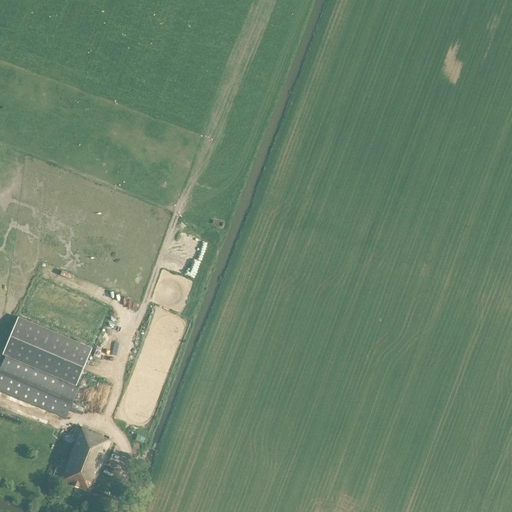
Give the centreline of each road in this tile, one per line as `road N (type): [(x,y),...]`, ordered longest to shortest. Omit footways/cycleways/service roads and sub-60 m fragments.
road 1 (track): [(108,426),(177,214),(242,165),(306,0)]
road 2 (track): [(0,399),(53,420),(110,427),(126,453),(121,482)]
